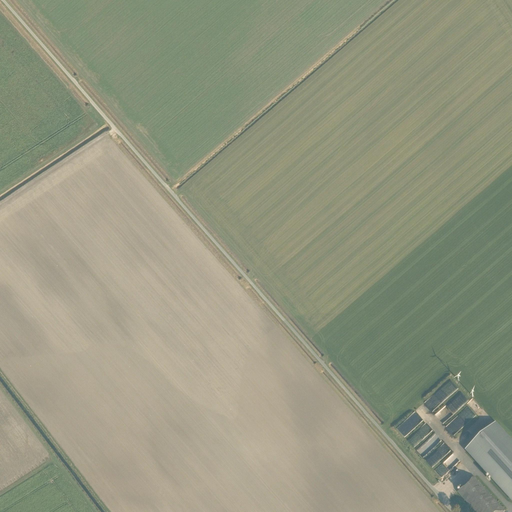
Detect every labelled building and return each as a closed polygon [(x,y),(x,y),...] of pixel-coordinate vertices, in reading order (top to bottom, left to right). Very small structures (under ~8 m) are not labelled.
[(447,397),(458,386),(451,380),(435,396),(437,398),(440,395),(442,397),(443,396),(445,398),(446,396),(447,397)] [(466,450),(511,499),(511,441),(495,423),(466,450)] [(425,444),(424,449),(434,451),(435,441),(432,440),(432,443),(429,443),(429,445),(425,444)] [(433,467),(451,450),(445,443),(427,460),(433,467)] [(474,476),(457,492),(475,511),(504,511),(505,511),(474,476)]
